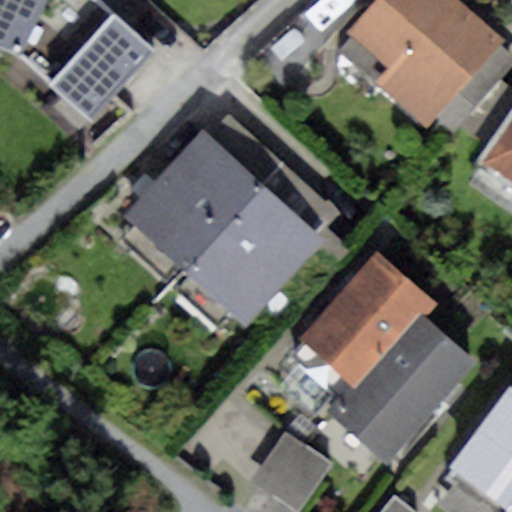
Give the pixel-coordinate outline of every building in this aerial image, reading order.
[(0,0),(0,45),(17,54),(28,67),(89,0),(0,0)] [(152,50),(96,0),(89,0),(28,67),(87,121),(152,50)] [(504,41),(458,0),(373,0),(346,31),(392,71),(377,87),(424,129),(434,118),(452,133),(456,128),(499,80),(511,65),(511,56),(499,46),(504,41)] [(488,143),(511,107),(511,88),(499,80),(456,128),(488,143)] [(511,107),(488,143),(475,162),(511,187),(511,107)] [(227,114),(209,135),(265,184),(314,227),(332,206),(227,114)] [(209,135),(201,128),(123,214),(186,271),(265,184),(209,135)] [(314,227),(265,184),(186,271),(246,325),(325,238),(314,227)] [(375,252),(298,338),(354,388),(420,317),(431,302),(375,252)] [(354,388),(330,414),(384,463),(474,366),(420,317),(354,388)] [(503,511),(511,501),(511,387),(509,385),(442,476),(453,483),(437,506),(445,511),(503,511)] [(300,511),(329,473),(286,441),(255,483),(294,511),(300,511)] [(413,511),(393,497),(381,511),(413,511)] [(511,511),(511,501),(503,511),(511,511)]
